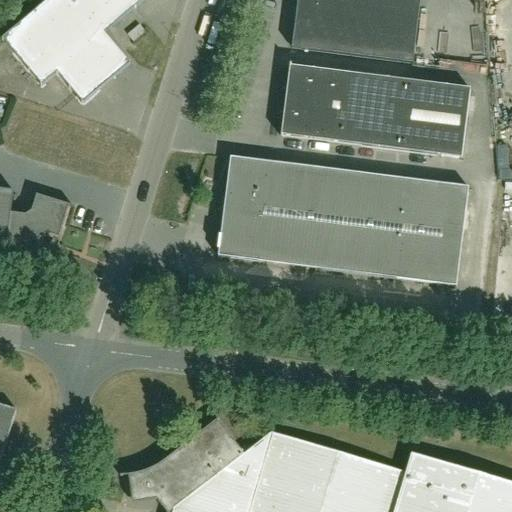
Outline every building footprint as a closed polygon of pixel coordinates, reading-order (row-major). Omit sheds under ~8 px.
[(49,0),(2,40),(42,87),(57,74),(83,105),(130,65),(104,35),(145,0),(49,0)] [(297,0),(292,50),(412,65),(420,0),(297,0)] [(290,68),(281,138),(461,160),(470,91),(290,68)] [(456,288),(468,189),(230,160),(221,190),(226,190),(218,259),(456,288)] [(69,207),(36,196),(28,211),(20,215),(11,214),(14,193),(0,190),(0,251),(6,252),(6,248),(38,252),(40,240),(47,235),(59,239),(69,207)] [(0,462),(15,412),(0,407),(0,462)] [(245,455),(218,420),(165,461),(151,470),(135,475),(164,511),(511,511),(511,483),(412,454),(406,473),(272,433),(245,455)]
